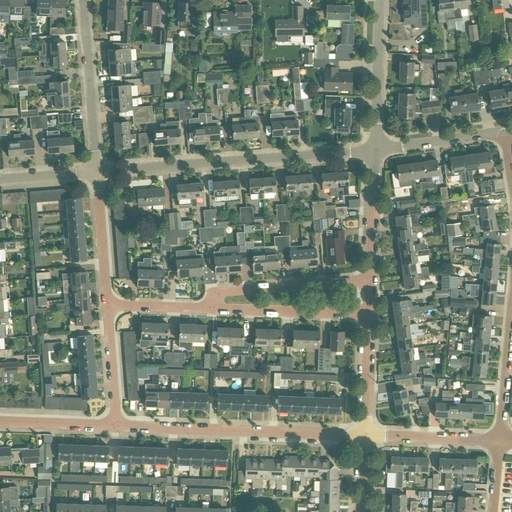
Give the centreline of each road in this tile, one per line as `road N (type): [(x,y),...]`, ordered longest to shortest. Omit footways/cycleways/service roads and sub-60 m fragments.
road 1 (residential): [(95,172),(374,150)]
road 2 (residential): [(369,317),(107,305)]
road 3 (residential): [(365,437),(116,427)]
road 4 (residential): [(95,172),(82,0)]
road 5 (residential): [(369,317),(374,150)]
road 6 (residential): [(374,150),(380,0)]
road 7 (residential): [(498,441),(511,301)]
road 8 (residential): [(107,305),(95,172)]
road 9 (residential): [(498,441),(365,437)]
road 10 (residential): [(374,150),(504,131)]
road 11 (residential): [(116,427),(107,305)]
road 12 (residential): [(365,437),(369,317)]
